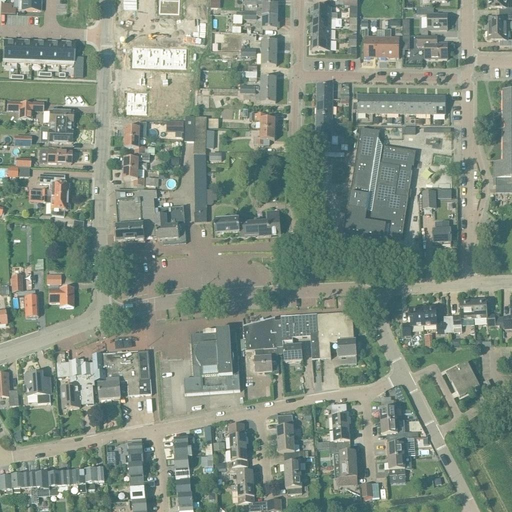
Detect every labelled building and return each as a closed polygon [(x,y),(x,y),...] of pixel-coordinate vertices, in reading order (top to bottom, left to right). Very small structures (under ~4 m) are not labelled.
[(18,0),(18,12),(40,13),(40,0),(18,0)] [(357,9),(357,0),(355,0),(343,0),(344,8),(357,9)] [(499,10),(499,16),(511,15),(511,9),(508,9),(507,0),(487,0),(487,10),(499,10)] [(160,1),(159,15),(179,16),(179,2),(160,1)] [(263,5),(263,11),(257,11),(256,14),(256,18),(257,18),(263,18),(277,18),(278,5),(263,5)] [(313,15),(313,22),(331,22),(331,21),(337,21),(337,15),(331,15),(331,10),(311,10),(311,15),(313,15)] [(447,32),(447,17),(433,17),(433,10),(413,10),(413,18),(428,17),(428,32),(447,32)] [(248,18),(249,14),(241,14),(241,22),(249,22),(249,18),(248,18)] [(249,14),(248,18),(249,18),(249,22),(257,22),(257,18),(256,18),(256,14),(249,14)] [(511,15),(499,16),(499,21),(488,21),(488,32),(508,32),(508,22),(511,21),(511,15)] [(277,30),(277,18),(263,18),(262,30),(277,30)] [(313,22),(313,27),(311,27),(311,32),(331,32),(331,22),(313,22)] [(313,36),(313,43),(331,43),(331,32),(311,32),(311,36),(313,36)] [(364,60),(376,60),(376,40),(368,40),(368,32),(365,32),(364,60)] [(376,60),(387,60),(388,32),(385,32),(385,40),(376,40),(376,60)] [(388,32),(387,60),(399,60),(399,40),(391,40),(391,32),(388,32)] [(511,42),(508,42),(508,32),(488,32),(488,43),(500,43),(500,48),(511,48),(511,42)] [(447,46),(435,46),(435,40),(418,40),(418,49),(426,49),(426,61),(447,61),(447,46)] [(277,55),(277,43),(262,42),(262,55),(277,55)] [(4,43),(3,65),(17,65),(18,43),(4,43)] [(18,43),(17,65),(31,66),(32,44),(18,43)] [(331,43),(313,43),(313,48),(311,48),(311,54),(331,54),(331,43)] [(32,44),(31,66),(45,66),(46,44),(32,44)] [(46,44),(45,66),(59,67),(60,45),(46,44)] [(60,45),(59,67),(73,67),(74,45),(60,45)] [(133,48),(132,68),(146,69),(146,49),(133,48)] [(146,49),(146,69),(159,69),(160,49),(146,49)] [(160,49),(159,69),(172,70),(173,50),(160,49)] [(173,50),(172,70),(186,70),(187,50),(173,50)] [(248,51),(241,50),(241,58),(249,58),(249,54),(248,54),(248,51)] [(256,51),(248,51),(248,54),(249,54),(249,58),(256,59),(256,51)] [(276,67),(277,55),(262,55),(261,67),(276,67)] [(257,79),(257,67),(247,67),(247,79),(257,79)] [(276,92),(276,80),(261,79),(261,92),(276,92)] [(318,86),(317,101),(333,102),(333,86),(318,86)] [(255,88),(247,88),(247,92),(248,92),(248,96),(255,96),(255,88)] [(275,104),(276,92),(261,92),(261,104),(275,104)] [(511,92),(503,93),(503,125),(506,125),(506,132),(503,132),(503,163),(494,163),(494,180),(511,179),(511,92)] [(127,93),(127,104),(147,105),(147,94),(127,93)] [(373,116),(373,97),(358,97),(358,105),(354,105),(354,112),(358,112),(358,115),(373,116)] [(387,97),(373,97),(373,116),(387,116),(387,97)] [(401,97),(387,97),(387,116),(401,116),(401,97)] [(416,97),(401,97),(401,116),(416,116),(416,97)] [(430,98),(416,97),(416,116),(430,116),(430,98)] [(445,98),(430,98),(430,116),(445,116),(445,98)] [(317,101),(317,116),(332,117),(333,102),(317,101)] [(7,112),(32,113),(32,104),(7,103),(7,112)] [(127,104),(127,115),(147,116),(147,105),(127,104)] [(50,126),(50,130),(72,130),(72,126),(73,126),(73,125),(74,125),(75,119),(73,119),(73,114),(50,114),(49,126),(50,126)] [(255,115),(255,122),(261,122),(260,131),(275,131),(275,121),(264,120),(264,116),(255,115)] [(317,116),(316,131),(332,132),(332,117),(317,116)] [(185,144),(194,145),(195,119),(186,119),(185,144)] [(206,157),(207,130),(207,120),(195,119),(194,145),(194,157),(206,157)] [(210,128),(219,128),(219,120),(209,120),(210,128)] [(168,122),(167,134),(184,135),(184,123),(168,122)] [(146,141),(147,132),(147,125),(136,125),(136,130),(126,129),(126,140),(140,141),(146,141)] [(72,130),(50,130),(49,133),(48,145),(72,145),(72,141),(74,141),(74,135),(72,135),(72,133),(72,130)] [(275,142),(275,131),(260,131),(260,140),(254,139),(254,146),(264,147),(264,141),(275,142)] [(332,132),(316,131),(316,147),(332,147),(332,132)] [(378,142),(380,134),(361,131),(343,243),(350,244),(351,243),(380,247),(380,248),(383,249),(384,238),(402,240),(408,200),(408,199),(409,192),(410,192),(413,174),(411,174),(412,168),(413,168),(416,154),(382,149),(378,142)] [(14,148),(31,149),(32,138),(15,138),(14,148)] [(135,151),(135,156),(146,156),(146,150),(140,149),(140,141),(126,140),(125,151),(135,151)] [(47,165),(50,165),(71,167),(72,155),(48,153),(47,165)] [(210,155),(209,164),(222,165),(222,156),(210,155)] [(125,160),(124,171),(139,171),(139,163),(145,163),(150,164),(150,156),(146,156),(135,156),(135,161),(125,160)] [(31,169),(31,160),(16,160),(16,169),(31,169)] [(8,169),(8,178),(17,179),(17,170),(8,169)] [(139,171),(124,171),(124,181),(134,182),(134,187),(144,187),(145,180),(138,180),(139,171)] [(41,200),(51,200),(55,200),(68,201),(68,195),(69,195),(70,189),(68,189),(68,187),(64,187),(65,178),(56,177),(39,176),(39,186),(52,187),(52,192),(41,191),(40,200),(41,200)] [(155,180),(146,180),(146,188),(155,188),(155,180)] [(439,191),(439,201),(451,201),(451,192),(439,191)] [(154,210),(155,210),(154,193),(116,192),(118,228),(116,228),(117,244),(145,242),(145,240),(157,240),(156,230),(154,210)] [(69,206),(68,206),(68,201),(55,200),(51,200),(41,200),(40,200),(40,206),(51,206),(51,213),(50,217),(64,219),(64,213),(68,214),(68,212),(69,212),(69,206)] [(207,214),(206,208),(195,209),(195,215),(194,215),(195,225),(207,224),(207,214)] [(156,230),(157,240),(157,242),(179,240),(179,245),(186,245),(186,240),(184,209),(155,210),(154,210),(156,230)] [(240,240),(281,237),(280,212),(267,213),(267,223),(242,225),(242,221),(215,223),(216,238),(240,236),(240,240)] [(450,231),(449,231),(449,223),(435,224),(435,232),(433,232),(433,245),(442,245),(442,248),(451,247),(450,231)] [(22,277),(11,278),(11,295),(23,294),(22,277)] [(61,287),(61,277),(46,277),(46,287),(49,287),(49,290),(58,290),(58,287),(61,287)] [(59,309),(73,309),(73,290),(59,290),(59,291),(49,291),(49,305),(59,305),(59,309)] [(26,319),(38,319),(37,299),(35,299),(35,293),(24,293),(26,319)] [(475,321),(473,303),(460,304),(461,320),(454,320),(454,331),(462,330),(462,322),(475,321)] [(499,316),(487,317),(487,303),(473,303),(475,321),(487,321),(487,328),(499,328),(500,328),(499,319),(499,316)] [(511,319),(499,319),(500,328),(499,328),(500,331),(504,331),(511,330),(511,304),(510,304),(511,319)] [(424,328),(423,310),(409,311),(410,325),(403,325),(403,338),(411,338),(411,329),(424,328)] [(444,323),(437,324),(436,310),(423,310),(424,328),(437,328),(437,336),(445,336),(444,323)] [(330,345),(338,344),(354,342),(352,315),(317,317),(317,321),(320,361),(331,361),(330,345)] [(320,361),(317,321),(317,317),(281,320),(283,344),(293,344),(293,340),(311,339),(312,362),(320,361)] [(263,352),(263,356),(278,355),(275,320),(244,328),(246,353),(263,352)] [(184,381),(185,397),(240,393),(236,334),(230,334),(230,331),(216,332),(217,335),(191,337),(192,359),(194,380),(184,381)] [(346,360),(346,368),(357,368),(356,359),(357,359),(356,342),(354,342),(338,344),(339,360),(340,360),(346,360)] [(293,348),(293,344),(283,344),(284,365),(303,363),(301,348),(293,348)] [(103,383),(107,383),(119,382),(119,384),(128,383),(129,399),(152,397),(149,353),(101,356),(101,357),(93,357),(94,365),(93,365),(94,383),(103,383)] [(279,376),(278,355),(263,356),(263,359),(255,360),(256,376),(270,375),(270,376),(279,376)] [(80,410),(79,407),(94,406),(93,388),(95,388),(93,365),(84,366),(84,362),(69,363),(71,389),(62,389),(64,411),(80,410)] [(459,390),(456,391),(460,399),(466,396),(465,394),(474,388),(476,392),(481,389),(467,364),(446,375),(451,383),(454,381),(459,390)] [(0,399),(9,399),(10,409),(19,409),(18,393),(9,393),(8,375),(0,375),(0,399)] [(50,380),(43,381),(42,375),(26,376),(27,385),(25,385),(26,394),(27,394),(28,398),(37,397),(38,406),(51,405),(50,396),(51,396),(50,380)] [(119,382),(107,383),(107,386),(99,386),(100,402),(121,401),(119,384),(119,382)] [(494,393),(488,382),(484,384),(489,395),(494,393)] [(400,390),(395,392),(397,398),(403,395),(400,390)] [(381,424),(397,423),(396,411),(396,405),(381,406),(382,411),(380,412),(381,424)] [(333,419),(333,432),(349,431),(348,418),(347,418),(346,407),(332,408),(333,419)] [(293,429),(292,418),(278,419),(279,430),(277,430),(278,443),(294,442),(293,429)] [(407,435),(398,435),(397,423),(381,424),(382,437),(392,436),(393,441),(408,440),(407,435)] [(230,439),(231,452),(247,451),(246,438),(245,438),(245,426),(229,427),(230,439)] [(329,444),(329,450),(350,449),(350,444),(349,431),(333,432),(334,444),(329,444)] [(387,442),(388,447),(387,447),(388,460),(404,459),(409,458),(408,440),(393,441),(387,442)] [(129,466),(129,467),(144,466),(142,441),(128,443),(129,458),(126,459),(126,466),(129,466)] [(192,451),(189,451),(188,441),(174,442),(175,460),(174,460),(189,459),(192,459),(193,459),(192,451)] [(284,455),(284,460),(305,459),(305,460),(308,459),(307,453),(295,454),(294,442),(278,443),(279,455),(284,455)] [(341,468),(357,467),(356,454),(351,454),(350,449),(329,450),(330,457),(340,456),(341,467),(341,468)] [(248,469),(247,463),(247,451),(231,452),(231,463),(226,464),(227,470),(248,469)] [(189,459),(174,460),(175,473),(176,478),(190,477),(189,467),(192,467),(192,459),(189,459)] [(285,466),(285,478),(301,477),(301,466),(305,465),(305,460),(305,459),(284,460),(285,466)] [(404,459),(388,460),(389,472),(390,472),(390,478),(405,478),(404,459)] [(130,485),(144,484),(143,466),(144,466),(129,467),(129,466),(126,466),(125,467),(126,475),(129,474),(130,485)] [(357,467),(341,468),(341,467),(335,468),(336,489),(358,487),(357,479),(357,467)] [(248,474),(248,469),(227,470),(227,477),(237,476),(238,488),(254,487),(253,474),(248,474)] [(85,472),(85,473),(86,487),(86,491),(86,493),(95,492),(94,486),(105,485),(104,471),(85,472)] [(86,491),(86,487),(85,473),(67,475),(68,489),(73,488),(78,488),(78,496),(86,495),(86,493),(86,491)] [(31,490),(31,497),(32,502),(32,506),(39,506),(38,493),(41,493),(41,496),(42,498),(44,499),(46,499),(50,499),(50,493),(48,475),(35,476),(30,477),(31,490)] [(49,475),(48,475),(50,493),(58,493),(57,489),(63,489),(68,489),(67,475),(61,475),(49,476),(49,475)] [(25,477),(12,478),(13,495),(21,494),(21,491),(31,490),(30,477),(25,477)] [(176,478),(176,484),(177,497),(192,496),(194,495),(194,488),(191,488),(190,477),(176,478)] [(301,477),(285,478),(286,491),(288,491),(288,496),(302,496),(301,490),(302,490),(301,477)] [(13,495),(12,478),(11,478),(12,479),(0,479),(0,497),(0,494),(4,493),(4,497),(13,496),(13,495)] [(144,484),(130,485),(131,496),(127,496),(128,504),(132,503),(147,502),(146,502),(145,489),(144,484)] [(366,486),(366,492),(364,493),(364,499),(373,498),(372,486),(366,486)] [(253,505),(253,499),(255,499),(254,487),(238,488),(231,488),(232,494),(238,493),(239,500),(239,506),(253,505)] [(195,495),(194,495),(192,496),(177,497),(178,497),(179,511),(193,511),(193,504),(196,504),(195,495)] [(221,508),(229,507),(227,495),(219,496),(221,508)] [(147,511),(147,502),(132,503),(128,504),(129,511),(133,511),(147,511)] [(280,503),(268,504),(268,511),(280,511),(281,511),(280,503)]
